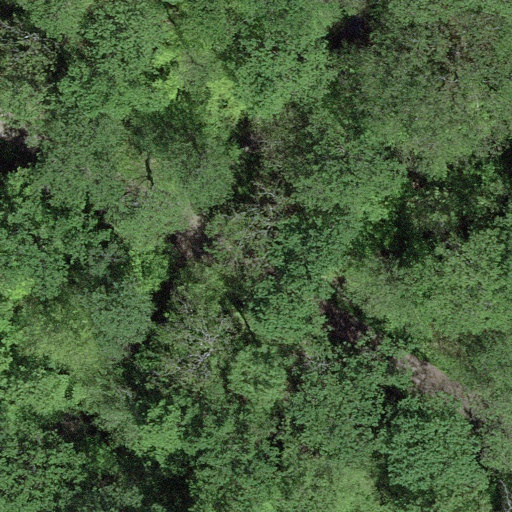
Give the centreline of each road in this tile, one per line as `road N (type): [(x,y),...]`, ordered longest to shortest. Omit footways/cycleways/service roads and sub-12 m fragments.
road 1 (track): [(0,125),(511,431)]
road 2 (track): [(349,0),(206,246)]
